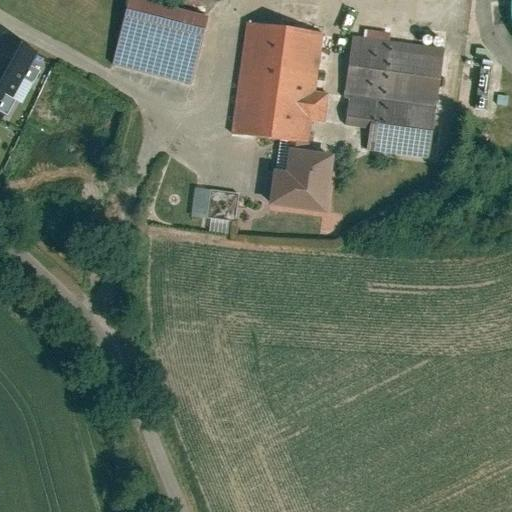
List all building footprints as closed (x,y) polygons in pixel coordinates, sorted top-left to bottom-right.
[(205,13),(147,0),(123,0),(109,64),(189,83),(205,13)] [(511,0),(503,0),(504,0),(505,21),(511,36),(511,0)] [(323,31),(239,20),(225,132),(282,138),(307,143),(310,125),(321,126),(325,94),(315,93),(323,31)] [(0,101),(9,86),(30,99),(55,57),(5,28),(0,35),(0,101)] [(442,49),(345,38),(339,94),(367,97),(360,152),(429,160),(442,49)] [(307,143),(282,138),(272,198),(325,208),(335,147),(307,143)] [(235,220),(237,192),(191,189),(189,217),(235,220)]
